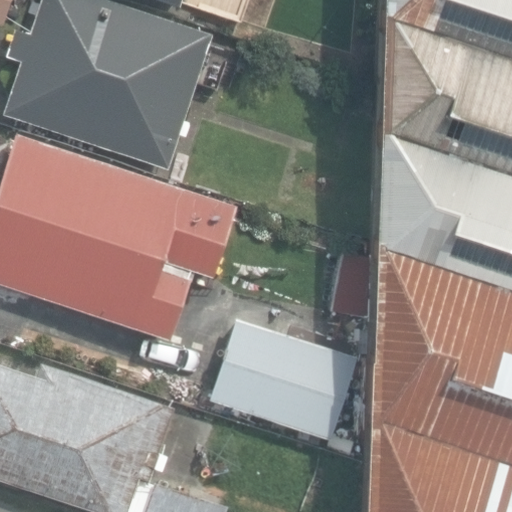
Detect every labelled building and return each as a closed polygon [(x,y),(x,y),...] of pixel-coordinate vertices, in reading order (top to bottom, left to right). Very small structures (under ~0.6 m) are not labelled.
[(0,0),(0,26),(1,27),(9,0),(0,0)] [(3,112),(165,166),(176,132),(181,117),(210,31),(116,0),(39,0),(30,30),(17,26),(7,54),(21,59),(3,112)] [(246,0),(236,35),(276,47),(287,9),(256,0),(246,0)] [(511,511),(511,0),(358,0),(342,511),(511,511)] [(0,284),(165,340),(187,274),(208,281),(234,204),(13,129),(0,167),(0,284)] [(293,195),(342,206),(348,179),(300,167),(293,195)] [(193,393),(313,432),(341,349),(220,309),(193,393)] [(223,511),(225,506),(147,479),(152,465),(158,450),(173,406),(40,360),(35,374),(0,362),(0,476),(102,511),(223,511)]
